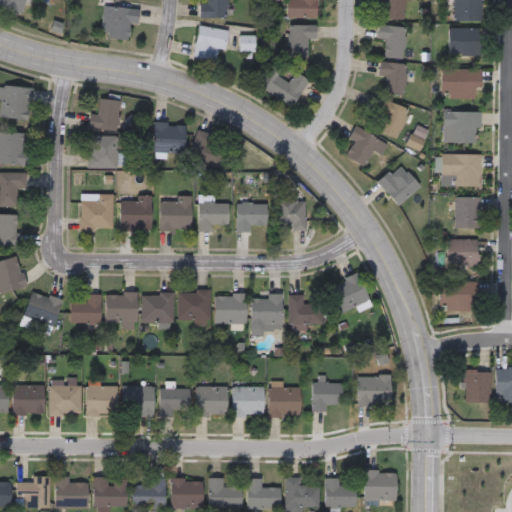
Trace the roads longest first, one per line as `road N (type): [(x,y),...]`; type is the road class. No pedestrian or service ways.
road 1 (secondary): [(0,44),(212,96),(297,152),(348,202),(387,265),(418,352),(422,511)]
road 2 (residential): [(62,62),(51,190),(51,251),(59,261),(312,262),(366,229)]
road 3 (residential): [(511,436),(400,435),(291,448),(0,445)]
road 4 (residential): [(503,0),(504,338)]
road 5 (residential): [(345,0),(335,89),(297,152)]
